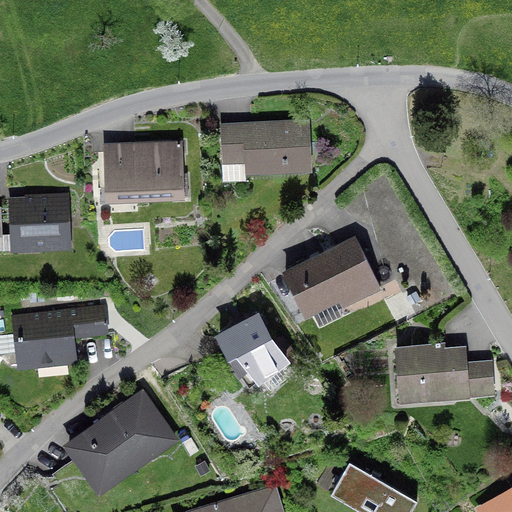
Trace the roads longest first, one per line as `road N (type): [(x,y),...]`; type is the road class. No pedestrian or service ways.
road 1 (residential): [(0,149),(178,92),(370,75)]
road 2 (residential): [(370,75),(391,139),(511,339)]
road 3 (residential): [(370,75),(421,72),(511,91)]
